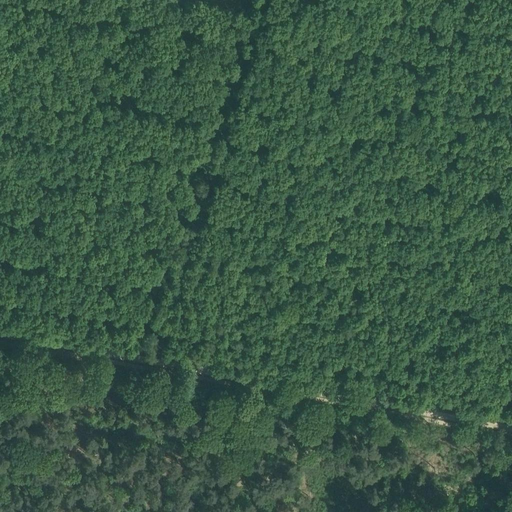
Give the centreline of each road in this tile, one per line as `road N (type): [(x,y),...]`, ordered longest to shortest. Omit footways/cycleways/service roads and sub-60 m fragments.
road 1 (track): [(511,424),(0,328)]
road 2 (track): [(206,511),(356,394)]
